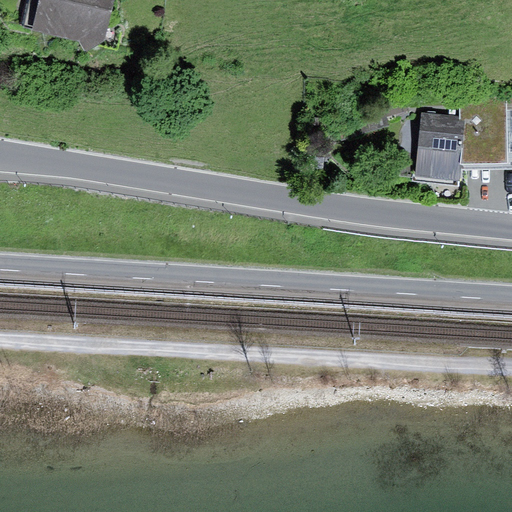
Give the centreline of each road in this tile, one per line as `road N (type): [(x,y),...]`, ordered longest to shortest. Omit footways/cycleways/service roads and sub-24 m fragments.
road 1 (secondary): [(0,155),(511,227)]
road 2 (primary): [(511,302),(0,272)]
